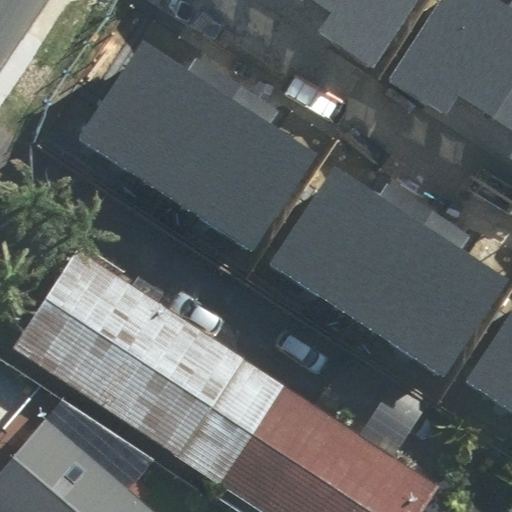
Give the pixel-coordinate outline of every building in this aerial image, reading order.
[(310,0),(331,13),(319,31),(375,67),(418,0),(310,0)] [(511,6),(502,0),(446,0),(396,77),(453,114),(464,97),(498,119),(511,96),(511,6)] [(190,71),(145,42),(83,138),(170,195),(241,87),(198,59),(190,71)] [(279,111),(241,87),(170,195),(255,250),(318,153),(271,123),(279,111)] [(511,96),(498,119),(511,127),(511,96)] [(379,197),(334,168),(272,264),(360,321),(430,213),(387,185),(379,197)] [(468,237),(430,213),(360,321),(445,376),(507,279),(460,249),(468,237)] [(183,450),(247,354),(81,246),(18,342),(183,450)] [(511,315),(469,382),(511,409),(511,315)] [(247,354),(183,450),(278,511),(418,511),(440,480),(247,354)] [(0,475),(0,509),(3,511),(162,511),(49,417),(0,475)]
